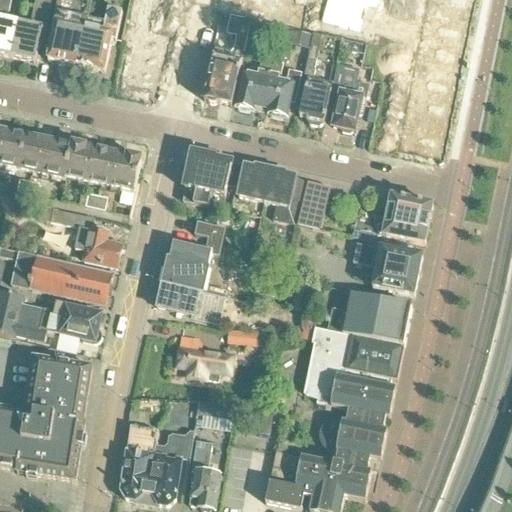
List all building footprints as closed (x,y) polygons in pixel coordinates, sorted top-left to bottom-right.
[(0,0),(0,59),(12,62),(19,27),(8,25),(13,0),(0,0)] [(19,27),(12,62),(36,67),(43,33),(47,34),(54,0),(37,0),(31,30),(19,27)] [(49,66),(77,72),(88,25),(93,1),(90,0),(58,0),(52,31),(56,32),(49,66)] [(133,0),(133,3),(156,8),(158,0),(133,0)] [(238,0),(237,6),(268,13),(265,27),(298,33),(302,12),(290,9),(291,0),(238,0)] [(431,0),(429,10),(469,18),(472,0),(431,0)] [(395,17),(397,5),(389,3),(387,15),(395,17)] [(429,10),(423,40),(463,48),(467,27),(464,27),(466,19),(469,19),(469,18),(429,10)] [(88,25),(77,72),(78,72),(81,76),(81,77),(90,79),(90,78),(94,76),(95,76),(105,78),(112,44),(116,45),(123,16),(109,13),(105,29),(88,25)] [(237,41),(234,54),(231,58),(216,55),(205,106),(207,106),(208,107),(209,108),(210,109),(211,109),(213,110),(214,110),(216,109),(218,108),(232,111),(235,97),(251,30),(249,30),(251,24),(231,20),(227,38),(237,41)] [(130,21),(125,46),(137,49),(129,85),(156,91),(167,40),(140,34),(142,24),(130,21)] [(290,48),(308,52),(310,39),(291,34),(288,45),(290,46),(290,48)] [(331,97),(333,90),(334,88),(318,84),(319,82),(315,81),(316,74),(315,73),(322,40),(314,38),(308,65),(305,80),(309,80),(306,97),(300,121),(308,123),(307,125),(311,130),(310,130),(321,132),(321,131),(324,130),(331,97)] [(423,40),(418,64),(458,72),(463,48),(423,40)] [(378,57),(386,59),(389,47),(380,45),(378,57)] [(386,59),(378,57),(376,65),(388,68),(390,60),(386,59)] [(254,112),(263,114),(273,66),(262,64),(259,78),(260,78),(259,81),(245,78),(240,97),(237,112),(240,113),(240,115),(250,118),(250,115),(254,115),(254,112)] [(418,64),(412,94),(452,102),(456,82),(453,81),(455,73),(458,73),(458,72),(418,64)] [(273,66),(263,114),(271,115),(270,119),(273,119),(273,122),(282,124),(283,121),(287,122),(290,106),(295,107),(297,97),(301,79),(290,76),(287,87),(279,85),(279,82),(281,82),(284,68),(273,66)] [(334,88),(333,90),(343,92),(341,97),(333,132),(339,134),(342,137),(350,139),(353,137),(355,137),(359,120),(362,119),(366,103),(354,100),(354,97),(359,75),(338,71),(334,88)] [(412,94),(408,118),(447,126),(452,102),(412,94)] [(379,114),(387,115),(390,103),(382,102),(379,114)] [(387,115),(379,114),(377,125),(385,127),(387,115)] [(408,118),(401,150),(424,154),(423,156),(437,159),(438,157),(441,158),(445,136),(442,135),(444,127),(447,127),(447,126),(408,118)] [(0,171),(19,176),(27,141),(25,141),(23,139),(19,138),(16,139),(0,135),(0,171)] [(66,186),(67,184),(66,184),(73,151),(72,151),(27,141),(19,176),(66,186)] [(66,184),(67,184),(135,198),(142,164),(73,149),(72,151),(73,151),(66,184)] [(185,193),(186,194),(183,207),(209,212),(212,199),(225,202),(227,190),(236,192),(241,171),(233,169),(216,165),(216,163),(193,158),(185,193)] [(239,202),(264,208),(271,175),(256,172),(256,174),(245,171),(239,202)] [(271,175),(264,208),(276,211),(273,225),(297,230),(302,207),(291,205),(296,182),(286,180),(286,178),(271,175)] [(18,197),(17,197),(27,199),(30,187),(20,185),(18,197)] [(37,201),(40,189),(30,187),(27,199),(37,201)] [(325,222),(331,193),(308,188),(299,231),(314,234),(316,221),(325,222)] [(86,212),(96,214),(98,201),(88,199),(86,212)] [(106,216),(109,203),(99,201),(96,213),(106,216)] [(378,241),(425,250),(433,211),(392,202),(388,223),(359,217),(355,236),(378,241)] [(42,212),(39,225),(51,227),(54,215),(42,212)] [(87,257),(84,267),(117,274),(122,252),(106,248),(108,239),(92,235),(95,223),(54,215),(51,227),(51,228),(80,233),(75,254),(87,257)] [(220,246),(223,233),(198,227),(195,240),(220,246)] [(169,266),(164,290),(209,300),(211,291),(205,290),(208,275),(209,275),(213,256),(173,248),(170,266),(169,266)] [(373,294),(415,302),(423,262),(376,253),(357,250),(354,268),(377,273),(373,294)] [(0,262),(17,267),(12,291),(106,313),(114,280),(0,253),(0,254),(0,262)] [(309,317),(314,293),(297,289),(292,314),(309,317)] [(164,290),(158,313),(182,318),(186,320),(190,320),(194,321),(193,324),(213,328),(216,312),(223,313),(225,303),(209,300),(164,290)] [(211,291),(209,300),(225,303),(227,295),(211,291)] [(99,336),(97,335),(101,319),(58,309),(56,317),(44,314),(23,310),(25,301),(0,295),(0,340),(15,344),(16,340),(45,347),(48,336),(55,338),(81,344),(83,347),(94,350),(95,350),(97,349),(98,349),(100,348),(101,346),(102,345),(102,343),(102,342),(102,341),(102,340),(101,339),(100,337),(99,336)] [(333,315),(328,337),(405,351),(413,311),(352,299),(348,318),(333,315)] [(405,351),(328,337),(316,334),(313,348),(315,349),(305,399),(318,405),(317,409),(350,415),(347,427),(338,426),(336,425),(334,426),(333,426),(331,426),(329,427),(328,428),(325,430),(323,432),(322,434),(322,435),(321,437),(321,439),(321,440),(321,442),(321,444),(321,445),(322,447),(323,448),(324,450),(325,451),(326,452),(327,453),(330,455),(332,456),(333,456),(339,457),(336,469),(303,462),(302,463),(278,458),(272,488),(270,487),(266,509),(282,511),(302,511),(306,495),(314,496),(311,511),(342,511),(345,502),(366,507),(372,476),(368,476),(370,463),(382,466),(388,436),(384,435),(386,423),(390,423),(396,393),(391,392),(392,385),(398,386),(405,351)] [(229,335),(228,348),(246,350),(247,337),(229,335)] [(188,382),(206,385),(219,387),(220,378),(231,380),(234,362),(198,357),(200,345),(182,342),(177,372),(189,374),(188,382)] [(0,472),(18,476),(18,478),(28,479),(27,482),(38,483),(38,481),(76,487),(82,452),(84,452),(86,441),(83,441),(85,429),(83,429),(92,372),(34,362),(25,417),(0,412),(0,472)] [(216,423),(218,409),(199,407),(197,420),(216,423)] [(131,431),(121,496),(126,505),(134,506),(136,506),(143,500),(144,499),(149,499),(155,460),(156,450),(159,436),(149,434),(131,431)] [(156,461),(149,499),(154,500),(154,502),(159,510),(169,511),(176,505),(182,465),(190,466),(194,436),(190,436),(185,440),(169,438),(167,452),(164,452),(162,462),(156,461)] [(192,477),(195,477),(191,504),(192,504),(190,511),(193,511),(216,511),(221,480),(208,478),(213,449),(197,447),(192,477)]
